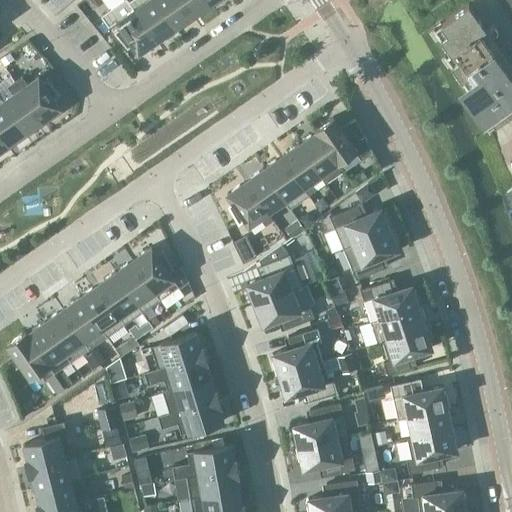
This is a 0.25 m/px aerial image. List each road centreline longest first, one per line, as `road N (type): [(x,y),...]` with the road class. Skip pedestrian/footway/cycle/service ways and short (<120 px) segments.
road 1 (unclassified): [(347,43),(410,154),(447,242),(493,393),(511,495)]
road 2 (residential): [(154,176),(227,327),(259,422),(275,511)]
road 3 (residential): [(347,43),(154,176)]
road 4 (residential): [(270,0),(109,112)]
road 5 (residential): [(154,176),(0,288)]
road 6 (residential): [(17,0),(109,112)]
road 7 (residential): [(109,112),(0,189)]
